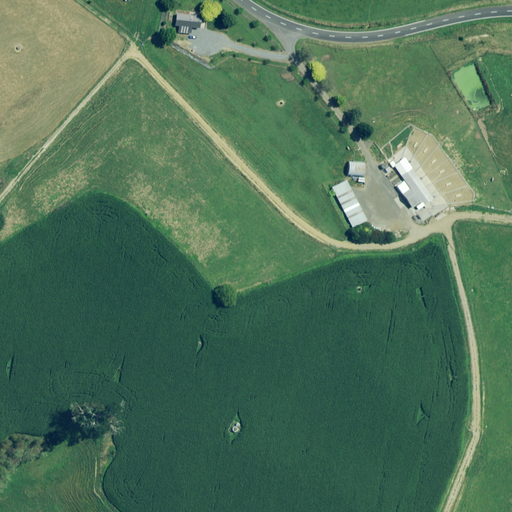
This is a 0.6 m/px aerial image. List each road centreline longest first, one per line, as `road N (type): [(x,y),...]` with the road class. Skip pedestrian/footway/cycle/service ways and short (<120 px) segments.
road 1 (track): [(511,220),(459,215),(383,246),(336,243),(283,206),(133,50),(0,194)]
road 2 (unclassified): [(511,10),(359,33),(311,31),(243,0)]
